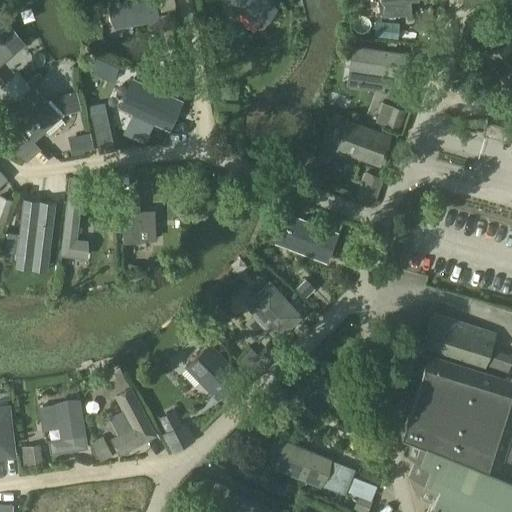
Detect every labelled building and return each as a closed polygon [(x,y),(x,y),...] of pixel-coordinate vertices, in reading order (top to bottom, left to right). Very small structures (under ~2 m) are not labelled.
[(153,0),(128,0),(110,3),(114,26),(149,21),(148,17),(156,16),(153,0)] [(267,0),(229,0),(258,27),(276,8),(267,0)] [(432,14),(414,15),(415,29),(433,27),(432,14)] [(511,79),(511,42),(502,30),(479,49),(507,83),(511,79)] [(0,64),(14,53),(0,35),(0,64)] [(412,54),(353,45),(349,69),(397,76),(395,88),(407,89),(412,54)] [(91,70),(112,80),(118,68),(96,58),(91,70)] [(175,64),(159,67),(161,79),(177,76),(175,64)] [(12,102),(32,88),(21,71),(0,85),(12,102)] [(121,108),(132,113),(169,130),(182,100),(134,79),(121,108)] [(237,85),(221,84),(220,96),(236,97),(237,85)] [(35,88),(0,118),(0,140),(6,148),(25,131),(34,141),(61,117),(35,88)] [(382,102),(376,120),(398,128),(405,109),(382,102)] [(106,110),(90,113),(99,153),(115,150),(106,110)] [(337,148),(379,163),(389,135),(347,120),(337,148)] [(487,120),(483,133),(506,140),(511,127),(487,120)] [(89,133),(75,137),(79,152),(92,149),(89,133)] [(365,170),(356,197),(374,202),(382,176),(365,170)] [(123,241),(139,240),(137,192),(121,192),(123,241)] [(0,195),(0,220),(4,222),(12,200),(0,195)] [(80,199),(67,198),(61,254),(85,257),(86,240),(76,239),(80,199)] [(54,206),(22,202),(15,258),(48,261),(54,206)] [(288,213),(281,231),(288,233),(282,250),(316,264),(318,258),(326,261),(336,232),(288,213)] [(305,278),(297,287),(305,295),(313,287),(305,278)] [(269,280),(244,304),(277,339),(302,315),(269,280)] [(420,350),(505,378),(511,356),(511,354),(489,347),(494,333),(432,312),(428,325),(420,350)] [(209,342),(185,365),(217,398),(241,375),(209,342)] [(400,401),(405,403),(396,430),(402,432),(400,437),(409,440),(404,452),(414,456),(414,457),(408,473),(422,479),(416,494),(431,500),(425,511),(511,511),(511,459),(504,456),(511,433),(511,380),(505,378),(420,350),(418,354),(415,353),(404,358),(396,386),(401,396),(400,401)] [(119,452),(155,434),(130,387),(116,395),(133,427),(112,438),(119,452)] [(79,399),(55,403),(61,438),(49,440),(51,453),(87,447),(79,399)] [(0,458),(15,456),(9,404),(0,405),(0,458)] [(102,435),(90,441),(100,461),(112,455),(102,435)] [(285,440),(275,467),(345,495),(347,489),(370,499),(376,485),(353,475),(355,468),(285,440)] [(40,443),(21,446),(23,466),(42,463),(40,443)] [(228,488),(215,481),(205,503),(217,509),(217,510),(221,511),(266,511),(269,507),(228,487),(228,488)] [(358,494),(353,508),(362,511),(366,511),(371,500),(358,494)]
